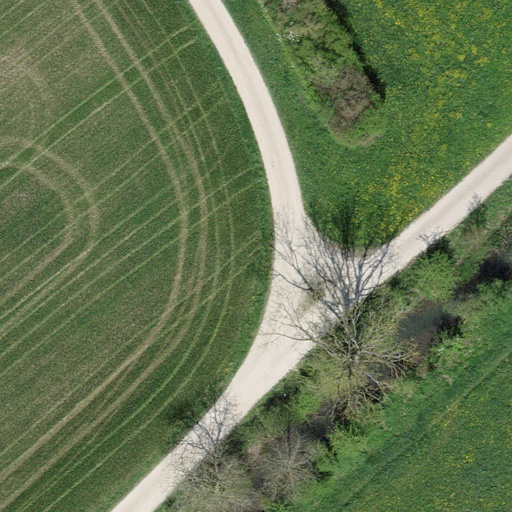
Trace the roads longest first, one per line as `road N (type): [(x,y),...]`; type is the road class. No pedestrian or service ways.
road 1 (track): [(287,304),(291,241),(283,180),(266,122),(205,0)]
road 2 (track): [(287,304),(340,289),(382,265),(511,144)]
road 3 (track): [(126,511),(251,378),(287,304)]
